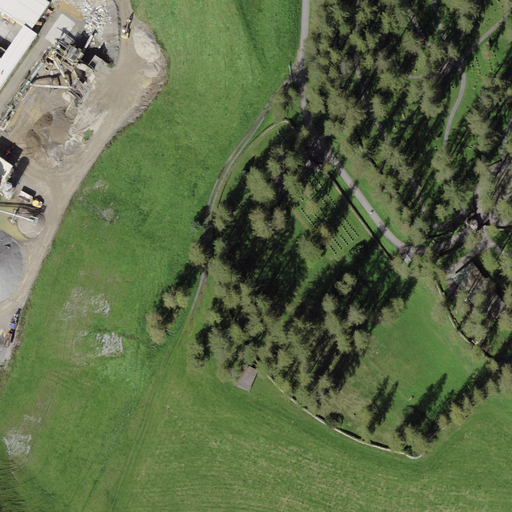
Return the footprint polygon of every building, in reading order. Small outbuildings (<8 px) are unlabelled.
[(50,3),(46,0),(0,0),(0,10),(23,26),(24,25),(25,23),(33,28),(50,3)] [(0,88),(38,34),(24,25),(23,26),(1,59),(0,57),(0,88)] [(85,54),(71,46),(65,57),(79,64),(85,54)] [(0,183),(12,167),(0,158),(0,183)] [(249,391),(259,369),(244,362),(234,385),(249,391)]
